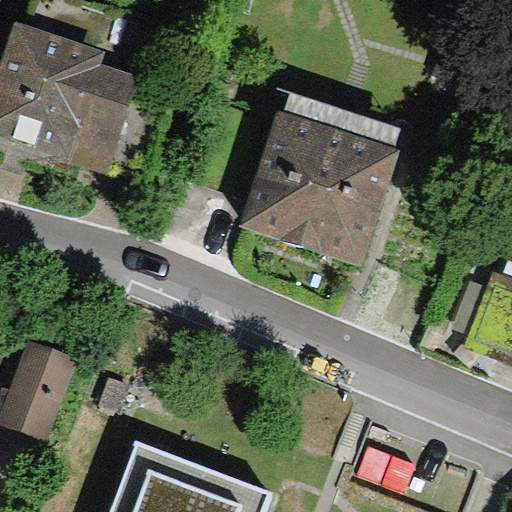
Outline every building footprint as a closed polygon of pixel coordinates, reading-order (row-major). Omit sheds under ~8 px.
[(495,23),(459,10),(430,87),(467,100),(495,23)] [(153,93),(18,43),(0,90),(0,174),(107,215),(153,93)] [(418,157),(283,113),(237,255),(372,299),(418,157)] [(511,280),(496,275),(469,345),(511,361),(511,280)] [(78,364),(17,341),(0,388),(0,439),(44,456),(78,364)] [(291,511),(293,509),(145,453),(122,511),(291,511)] [(0,499),(10,472),(0,468),(0,499)]
